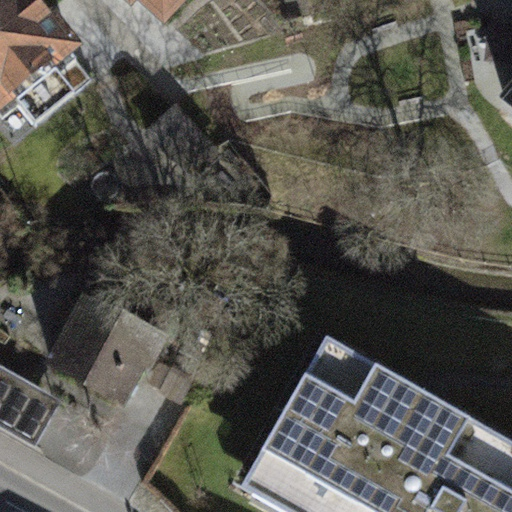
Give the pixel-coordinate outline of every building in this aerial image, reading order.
[(34,0),(0,0),(0,102),(71,46),(34,0)] [(126,0),(129,2),(130,0),(143,0),(163,18),(179,0),(126,0)] [(211,150),(173,109),(146,134),(189,170),(211,150)] [(73,329),(54,365),(120,400),(142,361),(150,365),(162,337),(86,305),(82,311),(68,304),(60,321),(73,329)] [(511,511),(511,417),(325,319),(233,493),(268,511),(511,511)] [(0,425),(16,434),(40,393),(0,369),(0,425)]
